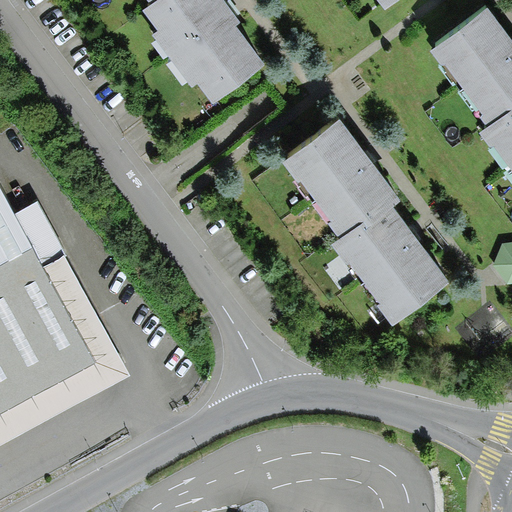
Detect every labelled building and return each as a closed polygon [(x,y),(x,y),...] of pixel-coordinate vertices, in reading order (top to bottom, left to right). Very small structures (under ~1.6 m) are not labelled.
[(151,0),(216,85),(266,48),(236,8),(242,4),(238,0),(151,0)] [(479,0),(433,35),(489,109),(511,93),(511,24),(492,0),(479,0)] [(511,93),(489,109),(481,115),(511,155),(511,93)] [(285,147),(341,222),(365,204),(369,210),(393,192),(401,186),(342,106),(285,147)] [(0,449),(138,375),(41,198),(21,209),(2,175),(0,176),(0,449)] [(451,270),(393,192),(369,210),(365,204),(341,222),(335,226),(397,310),(451,270)] [(511,238),(503,239),(493,259),(506,278),(511,277),(511,238)]
